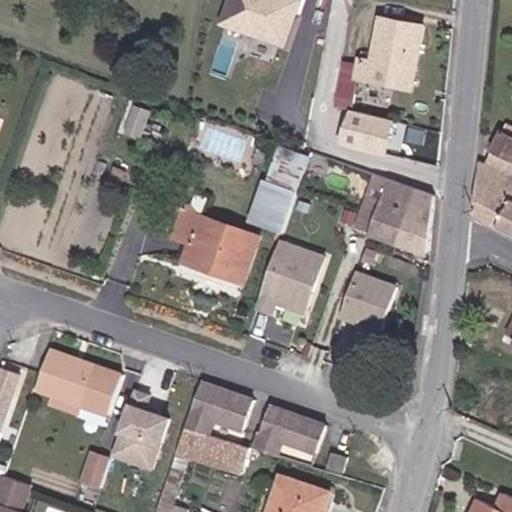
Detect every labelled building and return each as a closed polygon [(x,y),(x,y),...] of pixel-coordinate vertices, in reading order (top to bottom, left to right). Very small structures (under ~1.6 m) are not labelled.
[(231,0),(223,22),(283,45),(298,2),(292,0),(231,0)] [(410,65),(415,67),(423,28),(380,20),(372,62),(358,59),(355,77),(406,86),(410,65)] [(412,87),(415,67),(410,65),(406,86),(412,87)] [(375,152),(385,118),(356,110),(346,143),(375,152)] [(487,166),(480,162),(474,217),(511,235),(511,177),(511,174),(511,127),(507,134),(504,132),(487,166)] [(250,221),(282,233),(297,187),(308,155),(297,152),(284,187),(263,181),(250,221)] [(359,169),(354,185),(366,189),(356,227),(371,232),(388,179),(359,169)] [(370,234),(426,255),(434,194),(388,179),(371,232),(370,234)] [(305,199),(302,206),(311,209),(312,202),(305,199)] [(183,208),(172,237),(191,244),(185,261),(245,283),(260,237),(201,215),(197,208),(194,205),(190,204),(186,206),(183,208)] [(279,242),(256,310),(273,315),(275,309),(277,304),(288,308),(307,315),(326,258),(279,242)] [(358,273),(343,318),(384,331),(399,286),(358,273)] [(123,376),(52,351),(38,391),(54,396),(51,405),(79,414),(82,406),(110,415),(123,376)] [(0,433),(21,374),(3,367),(0,374),(0,433)] [(186,428),(211,436),(216,420),(245,431),(256,399),(204,382),(186,428)] [(135,396),(117,454),(167,470),(186,411),(135,396)] [(271,405),(255,450),(258,451),(276,406),(271,405)] [(258,451),(278,457),(284,441),(318,453),(327,425),(276,406),(258,451)] [(157,511),(186,511),(188,509),(175,504),(191,456),(233,468),(240,445),(211,436),(186,428),(157,511)] [(85,481),(104,488),(114,459),(95,452),(85,481)] [(349,458),(333,454),(329,467),(344,472),(349,458)] [(22,511),(21,511),(30,484),(5,475),(0,488),(0,511),(22,511)] [(323,511),(331,493),(281,477),(269,511),(323,511)] [(511,496),(504,493),(502,499),(511,503),(511,496)] [(511,511),(511,503),(502,499),(497,509),(477,500),(471,511),(511,511)]
